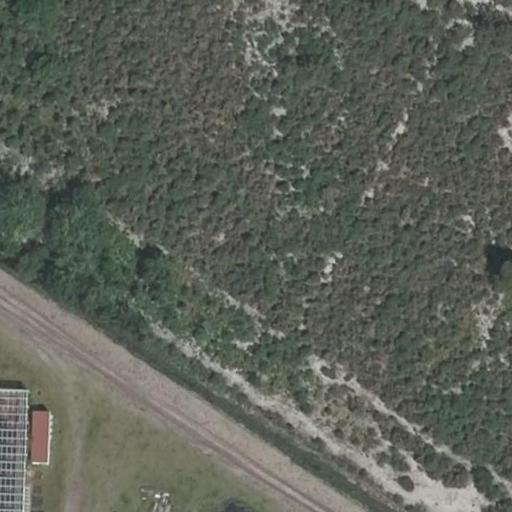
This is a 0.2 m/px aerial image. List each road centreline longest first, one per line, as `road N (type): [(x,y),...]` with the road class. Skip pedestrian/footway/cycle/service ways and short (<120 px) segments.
road 1 (track): [(0,287),(340,511)]
road 2 (track): [(36,311),(72,402),(62,511)]
